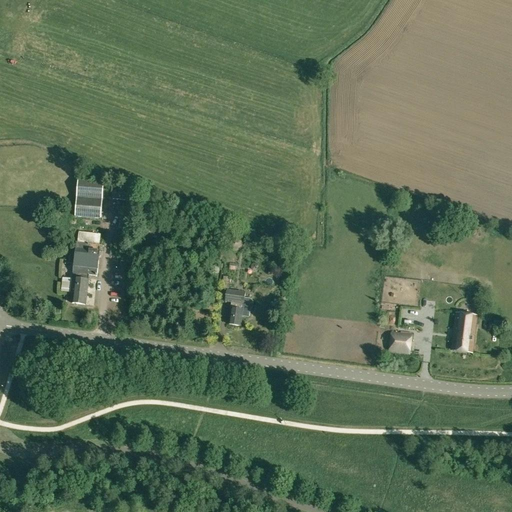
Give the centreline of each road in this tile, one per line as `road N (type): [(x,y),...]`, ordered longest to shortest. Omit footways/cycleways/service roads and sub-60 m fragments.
road 1 (tertiary): [(511,391),(0,325)]
road 2 (unknown): [(102,341),(111,219)]
